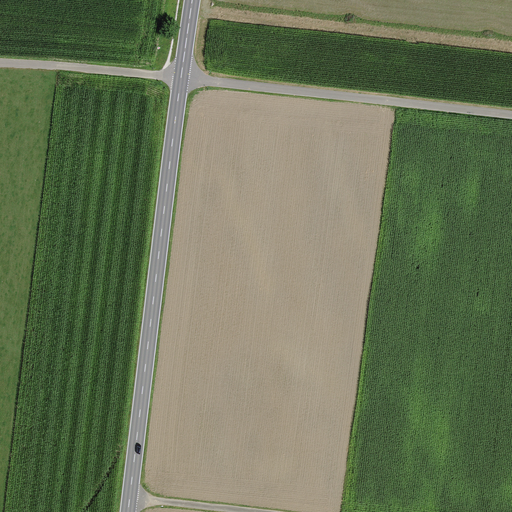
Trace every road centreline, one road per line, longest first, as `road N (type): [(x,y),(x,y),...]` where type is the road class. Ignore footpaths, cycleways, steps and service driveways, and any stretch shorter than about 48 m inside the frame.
road 1 (tertiary): [(128,511),(192,0)]
road 2 (track): [(250,511),(129,498)]
